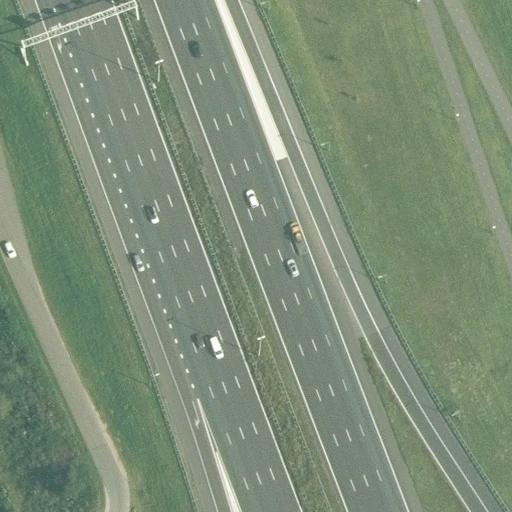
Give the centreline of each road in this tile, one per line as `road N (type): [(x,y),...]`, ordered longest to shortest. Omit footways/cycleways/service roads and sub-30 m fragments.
road 1 (motorway): [(483,511),(403,394),(293,155),(210,0)]
road 2 (motorway): [(376,511),(183,0)]
road 3 (motorway): [(83,0),(220,383)]
road 4 (unclassified): [(116,511),(111,470),(0,223)]
road 5 (unclassified): [(362,511),(511,420)]
road 6 (motorway): [(220,383),(271,511)]
road 7 (motorway): [(220,383),(238,511)]
